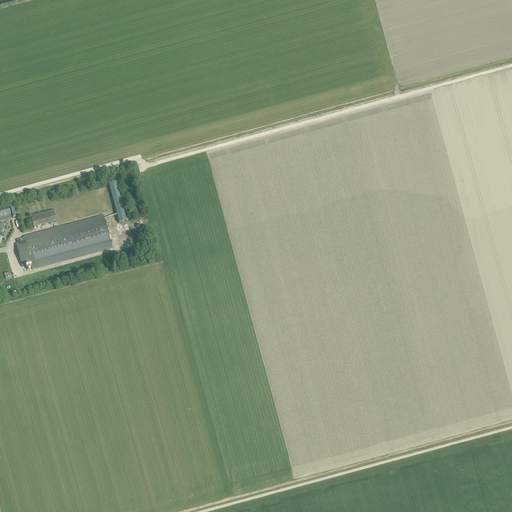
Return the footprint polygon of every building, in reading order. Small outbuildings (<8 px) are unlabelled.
[(117,201),(113,203),(117,212),(121,210),(117,201)] [(0,218),(7,216),(7,220),(11,219),(8,207),(0,209),(0,218)] [(30,216),(33,228),(57,221),(53,210),(30,216)] [(59,232),(104,220),(103,215),(23,237),(25,242),(59,232)] [(25,242),(16,244),(22,267),(31,265),(110,243),(109,238),(107,229),(104,220),(59,232),(25,242)] [(112,248),(110,243),(31,265),(32,269),(112,248)]
